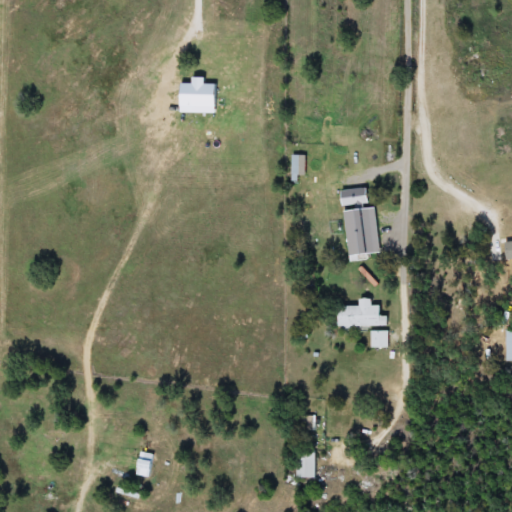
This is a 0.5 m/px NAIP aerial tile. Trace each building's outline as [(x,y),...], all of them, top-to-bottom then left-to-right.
[(293,181),(293,155),(303,155),(303,181),(293,181)] [(341,306),(363,306),(363,300),(375,300),(375,306),(383,306),(383,324),(341,325),(341,306)] [(388,332),(388,347),(374,347),(374,332),(388,332)] [(155,454),(155,477),(141,477),(141,454),(155,454)] [(299,478),(299,456),(319,456),(319,478),(299,478)]
